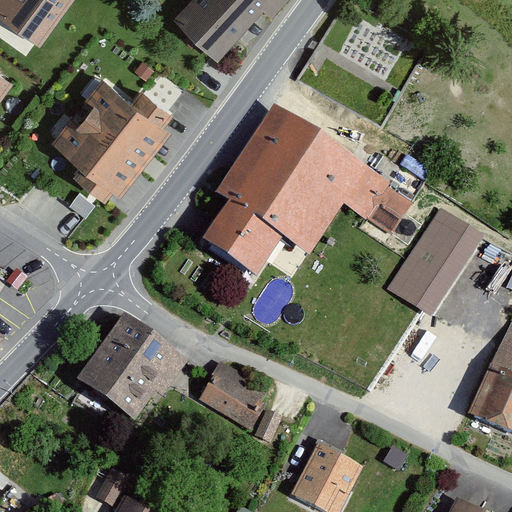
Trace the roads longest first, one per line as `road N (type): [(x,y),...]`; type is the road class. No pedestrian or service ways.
road 1 (residential): [(94,283),(199,340),(511,483)]
road 2 (tertiary): [(94,283),(316,0)]
road 3 (tertiary): [(0,386),(94,283)]
